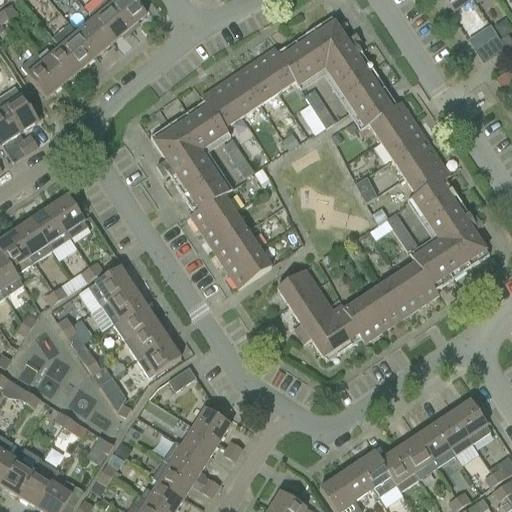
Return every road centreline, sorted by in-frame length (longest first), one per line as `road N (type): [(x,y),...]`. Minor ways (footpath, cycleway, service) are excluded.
road 1 (residential): [(84,135),(218,347),(248,385),(287,411)]
road 2 (residential): [(511,206),(378,0)]
road 3 (residential): [(287,411),(324,427),(349,423),(475,346)]
road 4 (residential): [(198,34),(84,135)]
